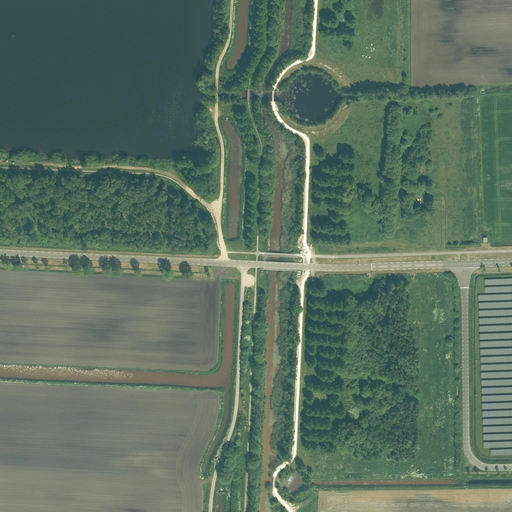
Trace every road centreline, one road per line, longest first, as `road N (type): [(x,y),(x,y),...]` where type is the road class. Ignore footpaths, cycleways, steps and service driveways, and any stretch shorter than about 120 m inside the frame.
road 1 (unclassified): [(210,511),(236,399),(243,263)]
road 2 (tertiary): [(243,263),(0,251)]
road 3 (track): [(218,213),(150,168),(0,162)]
road 4 (tertiary): [(459,264),(243,263)]
road 5 (unclassified): [(511,466),(484,466),(466,446),(464,286)]
road 6 (track): [(223,251),(215,107)]
